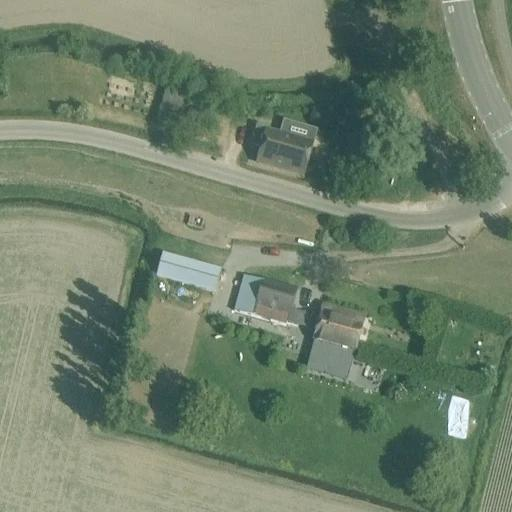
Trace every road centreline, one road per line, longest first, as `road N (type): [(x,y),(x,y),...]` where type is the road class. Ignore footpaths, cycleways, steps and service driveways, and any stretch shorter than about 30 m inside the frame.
road 1 (unclassified): [(0,131),(123,145),(376,217),(426,223),(462,216),(511,185)]
road 2 (tertiary): [(511,144),(470,62),(455,0)]
